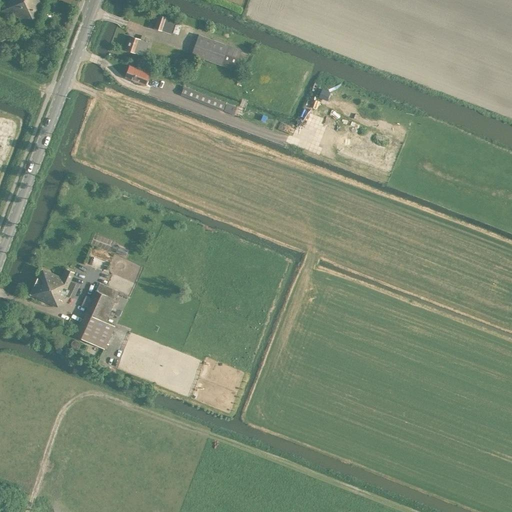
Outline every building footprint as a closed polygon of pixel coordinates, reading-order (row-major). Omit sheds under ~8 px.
[(34,22),(42,0),(4,0),(1,9),(34,22)] [(159,13),(155,26),(171,32),(175,19),(159,13)] [(234,68),(239,57),(242,48),(199,33),(192,53),(220,63),(234,68)] [(140,38),(131,34),(126,47),(144,54),(149,41),(150,37),(141,34),(140,38)] [(147,83),(151,71),(130,63),(126,76),(147,83)] [(151,81),(154,88),(165,83),(161,76),(151,81)] [(169,87),(174,91),(181,84),(172,76),(165,84),(169,87)] [(183,84),(180,92),(190,96),(222,109),(225,100),(183,84)] [(330,90),(322,87),(318,95),(326,99),(330,90)] [(223,109),(234,113),(237,105),(226,101),(223,109)] [(293,120),(288,133),(294,135),(299,122),(293,120)] [(91,236),(98,238),(97,242),(112,246),(114,237),(92,231),(91,236)] [(93,246),(94,266),(102,266),(102,257),(109,257),(109,246),(93,246)] [(75,271),(66,267),(62,276),(42,267),(31,293),(58,305),(61,298),(62,298),(75,271)] [(80,283),(73,280),(67,293),(74,296),(80,283)] [(106,320),(116,298),(119,290),(114,287),(100,281),(93,297),(87,294),(83,304),(88,306),(76,334),(105,347),(115,324),(106,320)]
